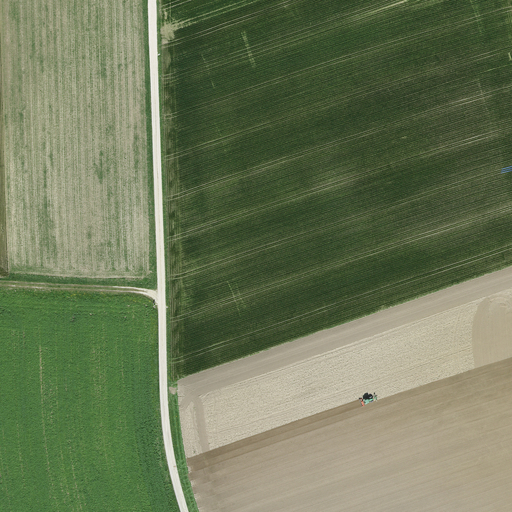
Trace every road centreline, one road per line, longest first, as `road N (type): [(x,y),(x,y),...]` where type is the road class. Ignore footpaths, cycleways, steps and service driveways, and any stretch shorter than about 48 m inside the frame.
road 1 (track): [(184,511),(162,387),(152,0)]
road 2 (track): [(160,298),(0,283)]
